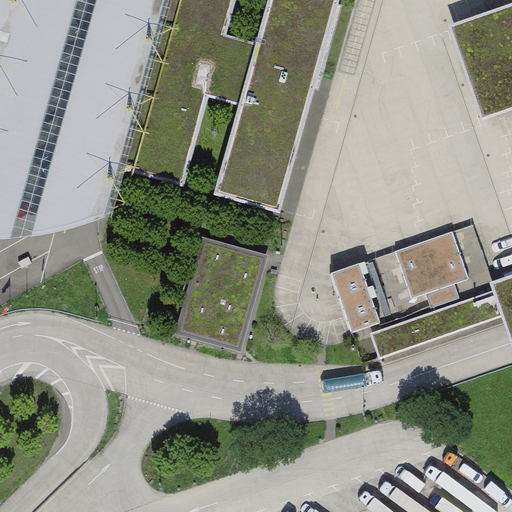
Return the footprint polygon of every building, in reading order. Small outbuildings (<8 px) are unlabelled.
[(0,0),(0,240),(32,238),(74,230),(104,219),(118,171),(168,0),(0,0)] [(168,0),(118,171),(181,190),(209,96),(243,106),(260,48),(225,38),(236,0),(168,0)] [(283,218),(343,0),(272,0),(260,48),(243,106),(217,200),(283,218)] [(511,5),(450,28),(483,120),(511,110),(511,5)] [(478,225),(333,274),(353,331),(497,282),(478,225)] [(274,261),(215,244),(187,340),(246,357),(274,261)] [(511,343),(511,277),(492,285),(495,293),(503,318),(511,343)] [(380,360),(503,318),(495,293),(371,335),(380,360)]
